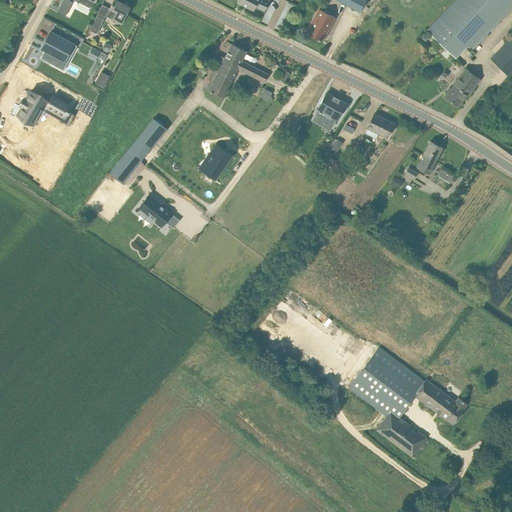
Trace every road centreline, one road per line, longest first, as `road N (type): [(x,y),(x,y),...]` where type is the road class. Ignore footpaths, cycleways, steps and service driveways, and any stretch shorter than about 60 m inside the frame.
road 1 (secondary): [(511,168),(437,122),(188,0)]
road 2 (track): [(428,511),(473,450),(511,416)]
